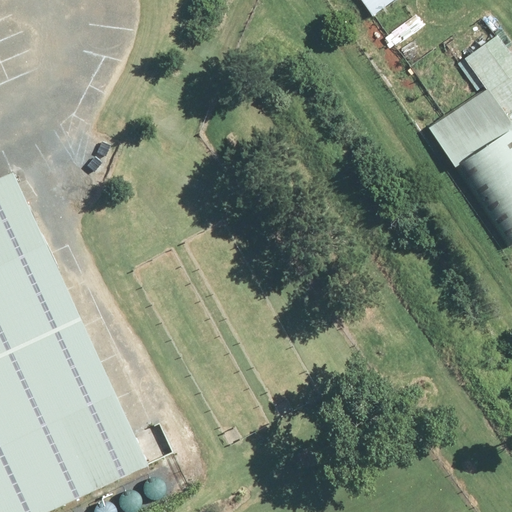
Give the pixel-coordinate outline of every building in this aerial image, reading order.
[(511,54),(497,33),(464,56),(485,88),(487,87),(488,89),(511,72),(511,54)] [(511,72),(488,89),(511,123),(511,72)] [(485,88),(427,127),(454,166),(511,127),(511,126),(511,123),(488,89),(487,87),(485,88)] [(511,128),(511,127),(454,166),(508,244),(511,241),(511,128)] [(0,170),(0,169),(0,511),(28,511),(136,463),(0,170)] [(73,511),(118,511),(111,495),(73,511)]
